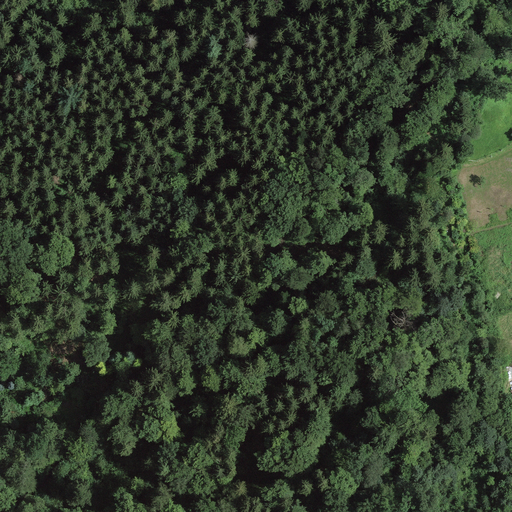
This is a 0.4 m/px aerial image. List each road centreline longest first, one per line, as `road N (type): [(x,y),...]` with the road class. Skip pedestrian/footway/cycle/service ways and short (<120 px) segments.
road 1 (track): [(0,511),(140,381),(190,316),(320,203),(408,85),(493,0)]
road 2 (track): [(201,306),(190,260),(195,118),(177,42),(155,0)]
